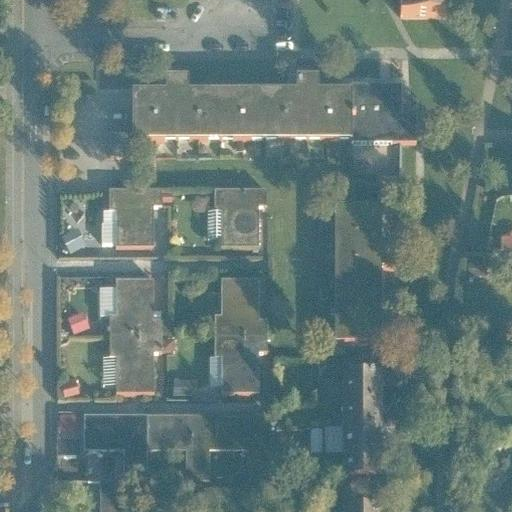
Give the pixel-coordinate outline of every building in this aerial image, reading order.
[(407,0),(407,21),(454,20),(453,0),(407,0)] [(169,94),(135,94),(135,143),(243,145),(243,94),(191,94),(191,80),(169,80),(169,94)] [(301,94),(243,94),(243,145),(356,144),(356,94),(323,94),(323,80),(300,80),(301,94)] [(403,89),(356,89),(356,94),(356,144),(356,147),(419,147),(419,119),(403,119),(403,89)] [(163,195),(111,195),(111,216),(116,216),(117,253),(155,252),(155,211),(163,211),(163,195)] [(267,196),(219,196),(218,216),(208,215),(209,245),(222,245),(222,253),(261,253),(261,211),(268,211),(267,196)] [(386,212),(339,212),(339,280),(340,349),(386,349),(386,274),(400,274),(400,252),(386,252),(386,212)] [(502,252),(511,251),(511,234),(501,235),(502,252)] [(155,285),(117,285),(117,321),(111,321),(110,341),(164,341),(163,326),(155,326),(155,285)] [(261,326),(261,285),(223,285),(223,321),(216,321),(216,343),(269,343),(269,325),(261,326)] [(164,341),(110,341),(111,362),(117,362),(117,399),(156,398),(155,358),(163,358),(164,341)] [(269,343),(216,343),(216,363),(223,363),(223,399),(261,399),(261,358),(269,358),(269,343)] [(382,379),(344,379),(344,407),(382,406),(382,379)] [(78,396),(75,381),(61,384),(64,398),(78,396)] [(344,407),(344,432),(382,432),(382,406),(344,407)] [(148,421),(85,421),(84,457),(125,457),(125,487),(149,488),(149,456),(148,421)] [(210,422),(148,421),(149,456),(187,457),(187,488),(210,488),(210,457),(210,422)] [(210,422),(210,457),(249,457),(249,488),(273,488),(273,421),(210,422)] [(344,432),(326,432),(326,458),(344,458),(383,458),(382,432),(344,432)] [(383,458),(344,458),(344,484),(383,483),(383,458)] [(123,511),(124,485),(101,485),(100,511),(123,511)] [(252,511),(252,495),(187,494),(186,511),(252,511)]
